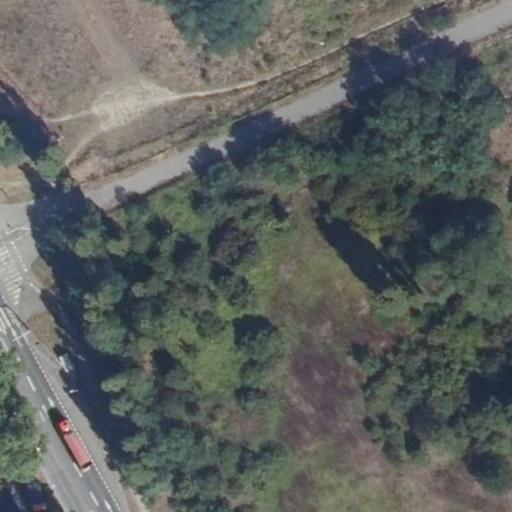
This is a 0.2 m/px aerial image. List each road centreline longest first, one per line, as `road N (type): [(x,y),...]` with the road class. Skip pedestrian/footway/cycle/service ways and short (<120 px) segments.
road 1 (residential): [(511,8),(30,230)]
road 2 (primary): [(0,337),(97,511)]
